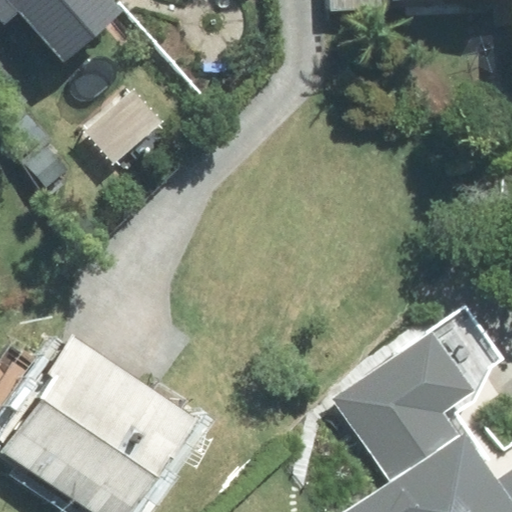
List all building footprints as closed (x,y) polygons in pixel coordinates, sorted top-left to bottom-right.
[(0,0),(0,24),(4,21),(44,68),(106,14),(93,0),(0,0)] [(511,55),(511,0),(309,0),(309,8),(382,7),(491,6),(492,56),(511,55)] [(116,90),(70,133),(108,174),(154,130),(116,90)] [(321,402),(379,479),(338,509),(340,511),(511,511),(511,465),(500,475),(451,410),(494,378),(443,311),(321,402)] [(53,343),(0,426),(0,464),(74,511),(114,511),(173,419),(53,343)]
